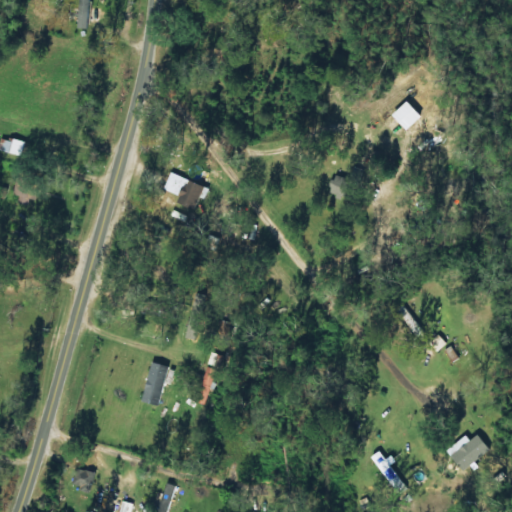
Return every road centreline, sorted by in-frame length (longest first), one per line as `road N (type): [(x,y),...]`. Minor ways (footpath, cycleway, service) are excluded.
road 1 (secondary): [(150,0),(136,93),(18,511)]
road 2 (residential): [(443,450),(189,125),(136,93)]
road 3 (residential): [(170,0),(511,184)]
